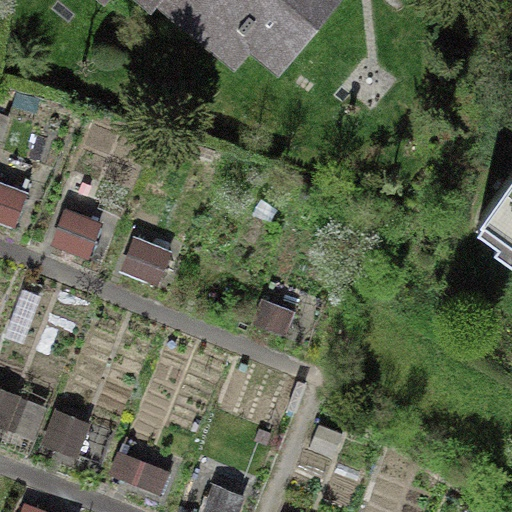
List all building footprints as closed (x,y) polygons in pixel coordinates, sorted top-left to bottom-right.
[(147,0),(153,4),(156,0),(197,0),(279,66),(332,0),(147,0)] [(511,170),(481,215),(511,236),(511,170)] [(0,188),(0,227),(13,232),(25,197),(0,188)] [(64,212),(48,251),(86,266),(102,227),(64,212)] [(132,242),(118,278),(157,292),(170,256),(132,242)] [(5,337),(21,343),(39,296),(23,290),(5,337)] [(261,304),(252,329),(280,339),(290,315),(261,304)] [(0,386),(0,423),(8,427),(21,395),(0,386)] [(55,407),(42,441),(77,454),(90,420),(55,407)] [(335,459),(344,434),(319,425),(310,449),(335,459)] [(254,440),(267,444),(271,433),(259,428),(254,440)] [(117,450),(109,472),(159,490),(167,468),(117,450)] [(203,495),(197,511),(237,511),(244,494),(213,483),(208,496),(203,495)] [(51,511),(28,503),(24,511),(51,511)]
